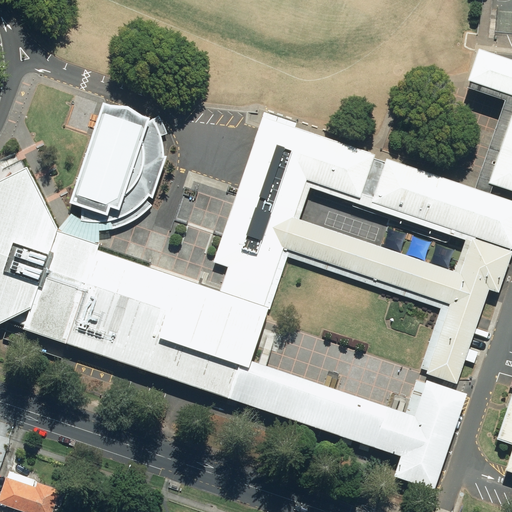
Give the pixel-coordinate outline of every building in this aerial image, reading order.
[(468,78),(511,93),(511,112),(488,181),(511,187),(511,58),(478,48),(469,74),(468,78)] [(94,132),(71,200),(83,205),(82,219),(100,220),(108,219),(113,218),(118,216),(122,215),(128,212),(136,207),(140,204),(144,201),(147,198),(150,194),(154,196),(161,176),(167,159),(168,156),(169,153),(168,148),(168,140),(166,134),(164,126),(158,115),(153,117),(142,112),(130,104),(110,103),(105,102),(94,132)] [(306,177),(321,134),(263,115),(260,126),(259,128),(240,185),(214,259),(229,264),(221,288),(264,302),(306,177)] [(511,198),(321,134),(306,177),(511,246),(511,198)] [(0,321),(31,305),(58,228),(58,226),(28,166),(0,179),(0,321)] [(454,269),(300,217),(290,247),(444,299),(454,269)] [(99,248),(100,242),(58,228),(31,305),(25,326),(67,340),(99,248)] [(489,287),(498,290),(511,249),(472,236),(427,370),(457,381),(488,290),(488,288),(489,287)] [(67,340),(149,367),(180,275),(99,248),(67,340)] [(149,367),(239,398),(253,358),(271,305),(264,302),(180,275),(149,367)] [(410,411),(253,358),(239,398),(401,452),(394,473),(435,485),(467,391),(426,377),(414,412),(410,411)] [(511,390),(509,400),(505,410),(497,436),(511,441),(511,390)] [(11,471),(1,502),(30,511),(29,511),(58,511),(66,490),(11,471)]
